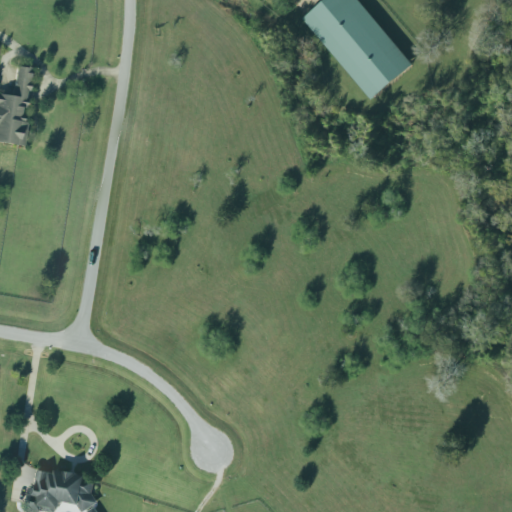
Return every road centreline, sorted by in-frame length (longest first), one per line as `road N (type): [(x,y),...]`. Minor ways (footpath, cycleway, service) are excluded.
road 1 (residential): [(125,0),(118,96),(78,345)]
road 2 (residential): [(0,334),(113,356),(182,408),(209,452)]
